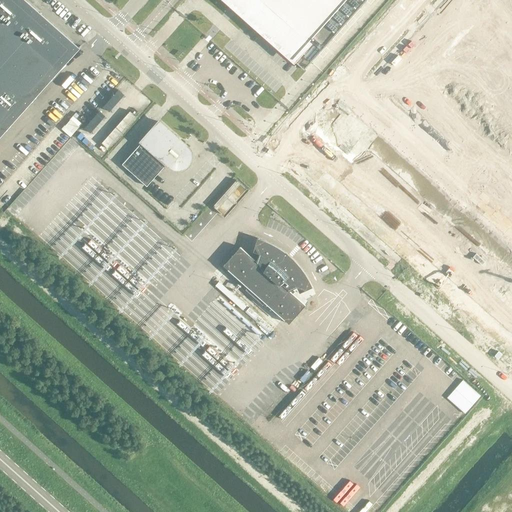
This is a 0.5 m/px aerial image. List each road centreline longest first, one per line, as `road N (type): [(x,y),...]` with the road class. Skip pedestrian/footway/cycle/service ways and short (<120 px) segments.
road 1 (unclassified): [(511,393),(74,0)]
road 2 (unknown): [(64,187),(164,293)]
road 3 (unknown): [(201,264),(301,350)]
road 4 (unknown): [(164,293),(267,363)]
